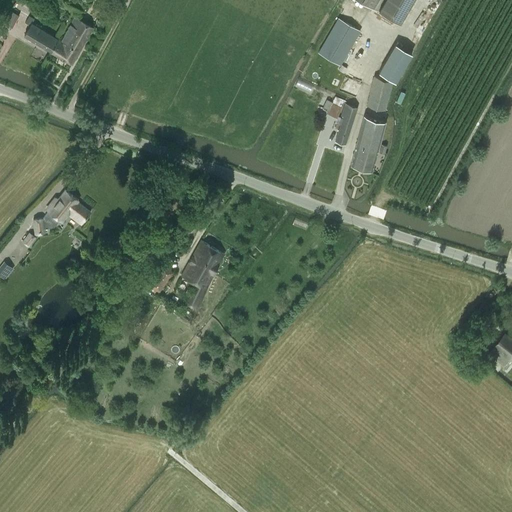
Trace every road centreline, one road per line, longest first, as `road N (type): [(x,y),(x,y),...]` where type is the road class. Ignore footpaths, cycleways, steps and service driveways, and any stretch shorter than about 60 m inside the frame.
road 1 (unclassified): [(511,269),(336,215),(0,89)]
road 2 (track): [(336,215),(371,70),(422,0)]
